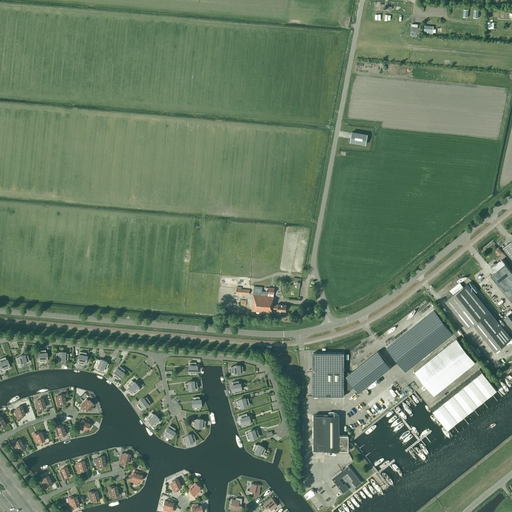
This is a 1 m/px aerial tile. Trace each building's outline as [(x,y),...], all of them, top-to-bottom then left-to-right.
[(365,144),(366,134),(351,132),(350,142),(365,144)] [(511,260),(511,240),(502,248),(511,260)] [(491,275),(511,301),(511,272),(502,259),(492,268),(495,272),(491,275)] [(511,339),(467,283),(445,301),(467,329),(473,324),(495,351),(511,339)] [(253,295),(251,311),(272,313),(272,309),(276,309),(276,310),(285,311),(285,305),(277,304),(277,305),(273,305),(273,301),(273,297),(273,294),(274,288),(268,288),(267,296),(253,295)] [(405,371),(453,333),(434,310),(386,347),(405,371)] [(476,362),(457,338),(415,371),(434,395),(476,362)] [(38,355),(38,356),(38,357),(39,359),(40,362),(46,361),(46,359),(47,359),(47,358),(47,357),(47,355),(47,354),(46,352),(45,352),(45,350),(39,350),(39,353),(38,353),(38,355)] [(56,352),(56,359),(58,359),(59,360),(60,360),(62,361),(63,360),(64,360),(65,360),(65,359),(67,359),(68,353),(65,353),(65,352),(63,351),(62,351),(61,351),(59,352),(56,352)] [(77,357),(77,358),(78,360),(78,363),(84,364),(85,361),(85,362),(86,361),(86,360),(87,359),(87,357),(86,355),(86,352),(80,351),(79,354),(78,356),(77,357)] [(344,372),(344,373),(344,390),(350,390),(354,387),(359,392),(391,367),(378,351),(350,373),(349,372),(344,372)] [(312,373),(344,373),(344,372),(344,363),(344,353),(312,353),(312,373)] [(19,357),(16,357),(18,364),(20,363),(20,364),(21,364),(23,364),(24,364),(25,363),(26,362),(27,362),(26,361),(29,361),(27,355),(25,355),(24,354),(23,354),(21,355),(20,355),(19,356),(18,356),(19,357)] [(5,357),(0,358),(0,365),(0,366),(1,367),(2,368),(3,370),(9,368),(8,365),(9,365),(9,363),(8,362),(8,361),(7,359),(6,359),(5,357)] [(97,359),(95,365),(98,366),(97,366),(99,368),(100,368),(101,369),(103,369),(104,368),(106,369),(108,363),(106,362),(106,361),(105,360),(104,360),(102,359),(100,359),(100,360),(97,359)] [(188,366),(188,368),(188,369),(188,371),(189,371),(189,374),(196,374),(196,371),(197,369),(197,368),(197,367),(197,365),(196,365),(196,362),(189,362),(189,364),(188,365),(188,366)] [(233,366),(231,366),(231,373),(233,373),(234,373),(236,374),(237,374),(238,374),(240,373),(240,372),(243,372),(242,366),(240,366),(240,365),(239,365),(237,365),(236,365),(235,365),(233,365),(233,366)] [(114,373),(112,375),(118,379),(119,377),(120,377),(121,376),(122,375),(123,374),(123,372),(125,370),(119,366),(118,368),(117,367),(117,368),(115,369),(115,370),(114,371),(114,372),(113,373),(114,373)] [(430,408),(447,429),(496,390),(491,384),(479,369),(430,408)] [(344,396),(344,390),(344,373),(312,373),(312,396),(344,396)] [(132,380),(127,384),(129,386),(128,386),(128,387),(129,389),(129,390),(130,390),(132,391),(133,391),(134,393),(139,389),(138,387),(138,386),(137,384),(137,383),(136,383),(134,382),(133,382),(132,380)] [(187,382),(185,383),(186,389),(188,389),(189,390),(190,390),(192,390),(193,390),(195,389),(195,388),(197,388),(196,381),(194,382),(194,381),(192,380),(190,381),(189,381),(188,382),(187,382)] [(232,385),(231,386),(232,388),(232,389),(233,390),(233,391),(234,390),(234,393),(240,392),(240,389),(241,389),(241,387),(241,386),(240,385),(240,383),(239,383),(238,380),(232,382),(232,384),(232,385)] [(402,391),(396,384),(392,387),(398,395),(402,391)] [(58,396),(55,397),(57,406),(63,405),(63,403),(66,402),(65,400),(68,400),(67,396),(64,397),(64,394),(58,395),(58,396)] [(192,402),(192,403),(192,404),(192,406),(193,406),(194,409),(200,408),(200,405),(201,405),(201,403),(201,402),(201,401),(200,399),(199,399),(199,396),(192,397),(193,400),(192,400),(192,402)] [(139,402),(137,404),(140,409),(142,407),(143,408),(145,407),(146,406),(147,406),(148,404),(148,403),(150,402),(146,397),(144,398),(143,398),(141,398),(140,399),(139,400),(138,401),(139,402)] [(37,401),(35,402),(37,411),(43,409),(43,407),(45,407),(45,405),(47,404),(46,400),(44,401),(43,398),(37,400),(37,401)] [(239,400),(236,401),(238,407),(240,406),(240,407),(241,407),(243,407),(244,407),(245,407),(246,406),(247,405),(249,404),(247,398),(245,399),(245,398),(244,398),(243,398),(241,398),(240,398),(239,399),(239,400)] [(380,406),(374,398),(369,402),(375,410),(380,406)] [(88,401),(86,399),(80,405),(84,410),(85,409),(87,411),(89,409),(91,411),(93,408),(92,406),(94,404),(89,400),(88,401)] [(17,409),(14,410),(17,419),(23,417),(22,415),(25,414),(24,412),(27,411),(25,408),(23,409),(22,406),(16,408),(17,409)] [(151,412),(147,417),(149,419),(148,419),(149,421),(150,422),(151,423),(152,424),(153,424),(153,423),(155,425),(159,421),(158,419),(158,418),(157,417),(157,416),(156,415),(154,414),(153,414),(151,412)] [(246,413),(240,415),(241,417),(240,418),(240,420),(241,421),(241,422),(242,424),(243,424),(244,426),(250,424),(249,422),(250,421),(250,419),(249,418),(249,417),(248,415),(247,415),(246,413)] [(338,415),(312,415),(312,450),(347,450),(347,435),(338,435),(338,415)] [(76,426),(83,431),(85,428),(86,429),(90,424),(87,422),(88,420),(85,418),(84,420),(82,419),(80,422),(79,421),(76,426)] [(193,419),(193,425),(195,426),(196,427),(197,427),(198,427),(200,427),(202,427),(202,426),(204,427),(205,420),(202,420),(202,419),(200,418),(199,418),(198,418),(196,419),(193,419)] [(54,427),(57,436),(60,435),(60,436),(66,434),(65,431),(67,430),(66,427),(64,427),(63,426),(60,426),(60,425),(54,427)] [(165,433),(164,435),(169,439),(170,436),(171,437),(171,436),(173,435),(173,434),(174,433),(174,431),(175,428),(170,425),(168,427),(167,427),(166,429),(165,429),(165,431),(164,432),(164,433),(165,433)] [(248,432),(246,433),(248,439),(250,438),(250,439),(251,439),(253,439),(254,439),(255,438),(256,437),(257,437),(256,436),(259,436),(257,429),(254,430),(252,430),(251,430),(250,430),(248,431),(248,432)] [(32,434),(36,442),(39,441),(39,442),(45,440),(43,437),(46,436),(44,433),(42,434),(41,432),(38,433),(38,432),(32,434)] [(185,437),(182,437),(184,444),(187,443),(189,443),(190,443),(191,443),(193,441),(195,440),(193,434),(191,435),(191,434),(190,434),(188,434),(187,434),(186,435),(185,436),(184,436),(185,437)] [(16,439),(11,442),(16,450),(18,448),(19,450),(24,447),(23,444),(25,443),(23,439),(21,440),(20,439),(17,440),(16,439)] [(255,444),(252,450),(254,451),(256,453),(257,453),(258,454),(260,454),(260,453),(263,455),(265,449),(263,448),(263,447),(262,446),(261,445),(260,445),(258,444),(257,444),(257,445),(255,444)] [(124,454),(121,453),(118,462),(121,462),(122,461),(127,463),(128,461),(130,462),(131,458),(129,457),(130,454),(124,452),(124,454)] [(98,458),(95,459),(97,468),(100,467),(100,466),(106,464),(105,462),(107,462),(107,458),(104,459),(104,456),(98,457),(98,458)] [(78,463),(75,464),(78,473),(81,472),(80,471),(86,469),(85,467),(88,467),(87,463),(85,463),(84,460),(78,462),(78,463)] [(361,482),(348,465),(331,479),(343,493),(348,489),(345,485),(344,486),(339,479),(347,473),(353,481),(352,482),(355,487),(361,482)] [(62,470),(59,471),(62,480),(65,479),(65,477),(70,475),(69,473),(71,472),(70,469),(68,469),(67,467),(61,469),(62,470)] [(131,478),(130,477),(129,480),(138,483),(138,480),(140,481),(142,475),(139,474),(140,472),(136,471),(135,473),(133,472),(131,478)] [(43,479),(41,481),(45,489),(47,487),(47,486),(52,483),(51,482),(53,481),(52,477),(50,478),(48,475),(43,478),(43,479)] [(170,483),(174,492),(177,490),(176,489),(181,486),(180,484),(183,483),(181,480),(179,481),(177,478),(172,481),(173,482),(170,483)] [(190,488),(189,489),(193,493),(192,494),(195,496),(200,489),(198,487),(199,486),(195,482),(192,485),(191,483),(188,486),(190,488)] [(255,484),(251,483),(249,491),(247,490),(246,493),(252,494),(252,492),(254,492),(253,495),(258,496),(260,485),(256,484),(255,484)] [(120,491),(119,488),(117,488),(116,486),(111,488),(110,486),(107,487),(110,496),(113,495),(113,497),(119,495),(118,492),(120,491)] [(97,493),(97,491),(91,493),(91,491),(88,492),(90,501),(93,500),(94,501),(99,500),(98,497),(101,496),(100,492),(97,493)] [(73,496),(67,498),(68,500),(69,502),(70,505),(70,506),(73,505),(74,507),(79,505),(78,500),(80,500),(79,496),(76,496),(74,497),(73,496)] [(230,504),(230,508),(241,510),(242,505),(238,505),(239,503),(241,504),(242,498),(236,497),(235,500),(231,499),(231,504),(230,504)] [(274,501),(271,498),(262,505),(265,509),(268,506),(269,508),(267,509),(269,511),(272,511),(275,510),(274,508),(277,505),(274,501)] [(173,503),(171,502),(172,500),(168,499),(167,501),(164,500),(163,506),(164,507),(164,509),(172,511),(173,509),(172,508),(173,503)]
